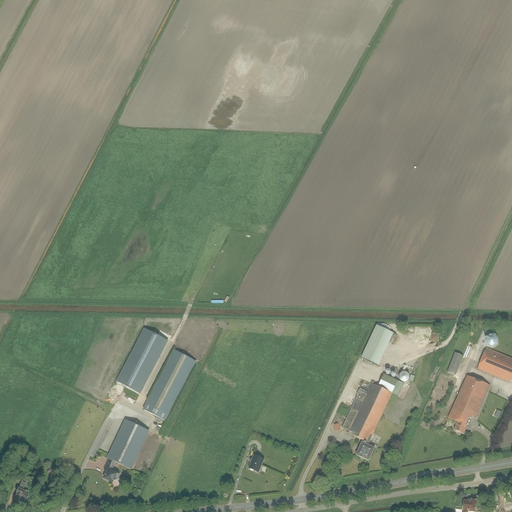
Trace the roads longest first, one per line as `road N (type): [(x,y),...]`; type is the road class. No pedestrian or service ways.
road 1 (secondary): [(192,511),(511,462)]
road 2 (residential): [(344,503),(511,478)]
